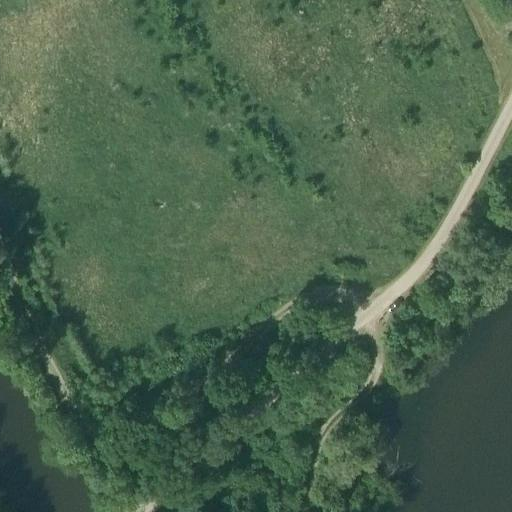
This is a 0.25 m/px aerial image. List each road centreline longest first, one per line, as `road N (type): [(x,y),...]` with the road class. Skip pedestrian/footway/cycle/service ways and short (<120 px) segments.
road 1 (track): [(368,323),(357,301),(303,298),(225,362),(189,413),(146,453),(118,457),(98,446),(79,416),(0,248)]
road 2 (track): [(511,107),(428,255),(376,318),(330,344),(136,511)]
road 3 (unknown): [(0,460),(289,125)]
road 4 (track): [(376,318),(368,377),(331,411),(312,443),(300,511)]
